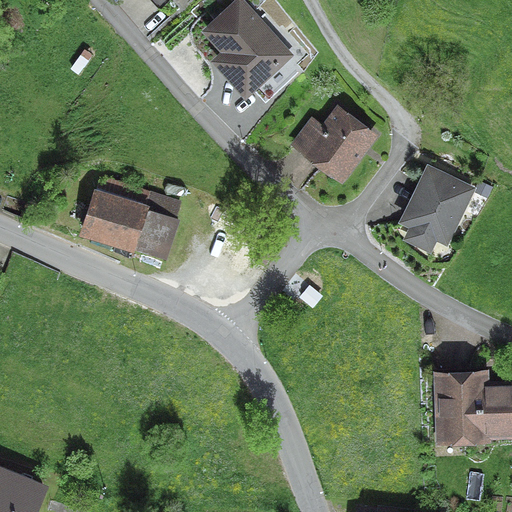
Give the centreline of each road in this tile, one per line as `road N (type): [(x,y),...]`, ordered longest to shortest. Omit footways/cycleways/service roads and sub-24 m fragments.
road 1 (residential): [(100,0),(315,227)]
road 2 (tertiary): [(0,227),(227,336)]
road 3 (residential): [(315,227),(339,232),(429,295),(511,333)]
road 4 (tertiary): [(227,336),(261,378),(315,511)]
road 5 (residential): [(227,336),(315,227)]
